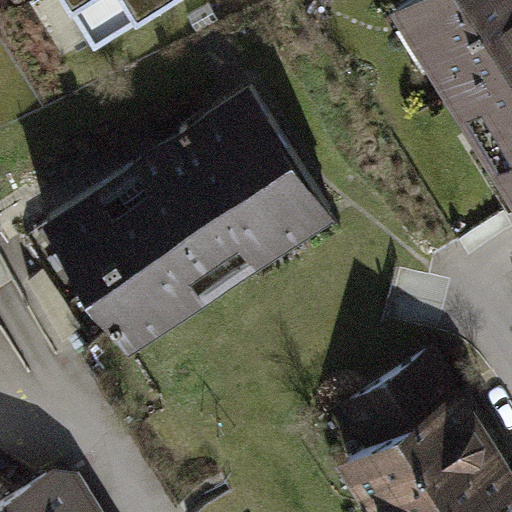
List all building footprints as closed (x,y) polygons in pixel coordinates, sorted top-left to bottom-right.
[(166,0),(73,0),(100,41),(166,0)] [(511,0),(415,0),(400,10),(511,191),(511,0)] [(247,95),(55,223),(133,341),(326,213),(247,95)] [(511,511),(511,485),(426,351),(342,405),(369,446),(346,460),(379,511),(511,511)] [(85,511),(63,477),(9,511),(85,511)]
